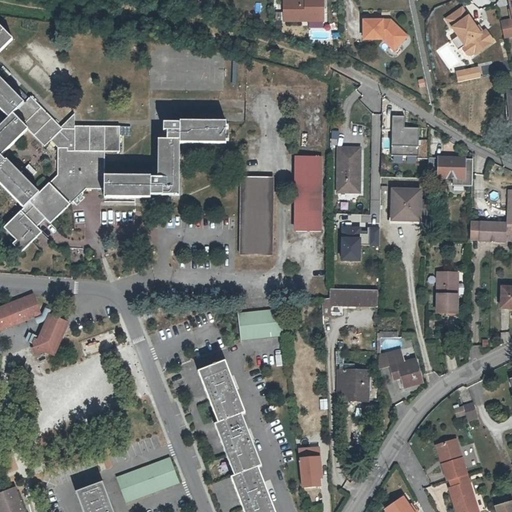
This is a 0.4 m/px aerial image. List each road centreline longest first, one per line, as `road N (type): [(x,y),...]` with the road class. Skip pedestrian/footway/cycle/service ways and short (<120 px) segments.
road 1 (residential): [(0,284),(121,290),(206,511)]
road 2 (residential): [(511,349),(419,407),(355,511)]
road 3 (residential): [(331,65),(511,163)]
